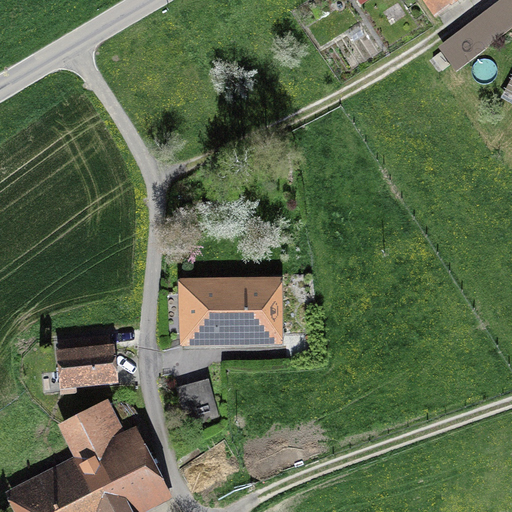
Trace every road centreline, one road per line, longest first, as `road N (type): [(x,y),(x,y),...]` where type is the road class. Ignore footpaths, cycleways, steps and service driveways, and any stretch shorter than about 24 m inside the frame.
road 1 (residential): [(194,511),(162,448),(145,369),(155,188),(71,46)]
road 2 (unknown): [(488,0),(437,37),(155,186)]
road 3 (track): [(511,400),(338,463),(244,511)]
